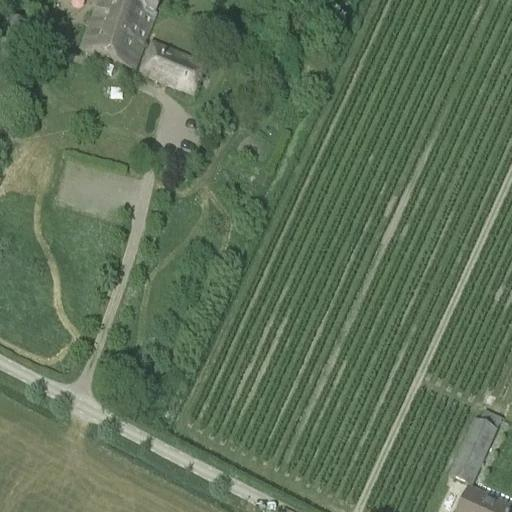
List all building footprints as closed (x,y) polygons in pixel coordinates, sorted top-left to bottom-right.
[(142,19),(144,14),(155,18),(161,0),(93,0),(98,2),(95,10),(93,10),(78,53),(135,75),(154,23),(142,19)] [(0,73),(3,74),(9,60),(19,64),(31,30),(0,18),(0,73)] [(151,44),(137,78),(192,99),(205,65),(151,44)] [(447,480),(471,489),(496,434),(495,433),(501,422),(483,414),(478,427),(473,424),(447,480)] [(510,511),(511,510),(468,491),(458,511),(510,511)]
